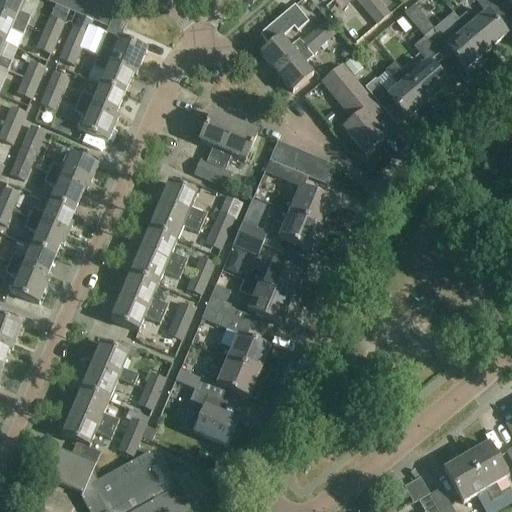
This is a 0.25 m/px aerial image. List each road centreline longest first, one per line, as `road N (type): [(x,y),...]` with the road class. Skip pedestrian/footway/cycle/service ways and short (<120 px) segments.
road 1 (residential): [(0,466),(160,102),(198,40),(238,0)]
road 2 (unclassified): [(277,511),(271,451),(364,235),(394,191),(511,83)]
road 3 (residential): [(315,511),(511,352)]
